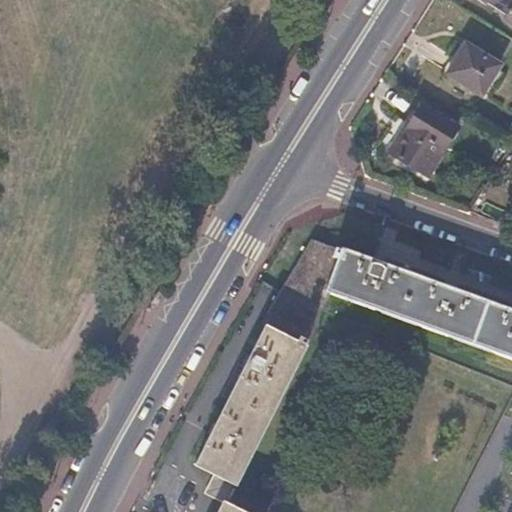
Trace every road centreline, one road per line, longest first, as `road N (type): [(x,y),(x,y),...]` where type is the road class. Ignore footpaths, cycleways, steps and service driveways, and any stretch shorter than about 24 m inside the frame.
road 1 (track): [(0,511),(57,384),(272,0)]
road 2 (primary): [(271,160),(69,511)]
road 3 (primary): [(94,511),(290,168)]
road 4 (residential): [(511,251),(290,168)]
road 5 (primary): [(290,168),(396,0)]
road 6 (primary): [(373,0),(271,160)]
